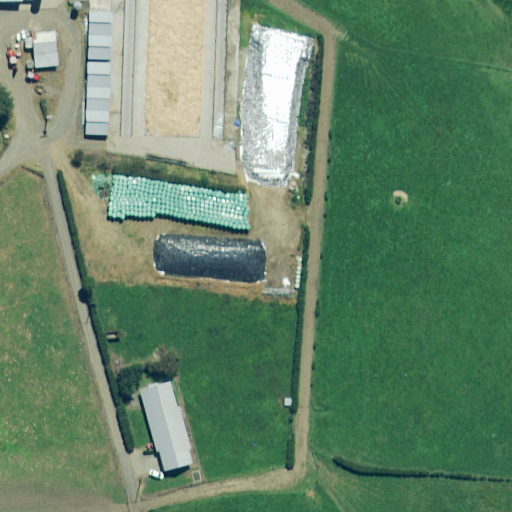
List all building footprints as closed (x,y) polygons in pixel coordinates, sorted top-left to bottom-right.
[(116,0),(87,0),(88,10),(116,11),(116,0)] [(116,11),(88,10),(87,23),(116,23),(116,11)] [(116,23),(87,23),(87,35),(115,36),(116,23)] [(58,66),(56,32),(33,34),(34,68),(58,66)] [(115,36),(87,35),(87,46),(115,47),(115,36)] [(115,47),(87,46),(87,59),(115,60),(115,47)] [(115,62),(87,61),(86,74),(115,75),(115,62)] [(115,75),(86,74),(86,86),(114,87),(115,75)] [(114,87),(86,86),(86,99),(114,100),(114,87)] [(114,100),(86,99),(85,110),(114,111),(114,100)] [(114,111),(85,110),(85,122),(113,123),(114,111)] [(113,123),(85,122),(85,135),(113,136),(113,123)] [(142,371),(142,373),(142,374),(142,376),(143,377),(144,378),(145,379),(146,380),(147,380),(149,381),(150,381),(151,381),(153,380),(154,380),(155,379),(156,378),(157,377),(158,375),(158,374),(158,372),(158,371),(158,370),(157,368),(156,367),(155,366),(154,366),(153,365),(151,365),(150,364),(148,365),(147,365),(146,366),(145,366),(144,367),(143,369),(142,370),(142,371)] [(194,463),(172,382),(140,391),(157,452),(159,451),(164,471),(194,463)]
